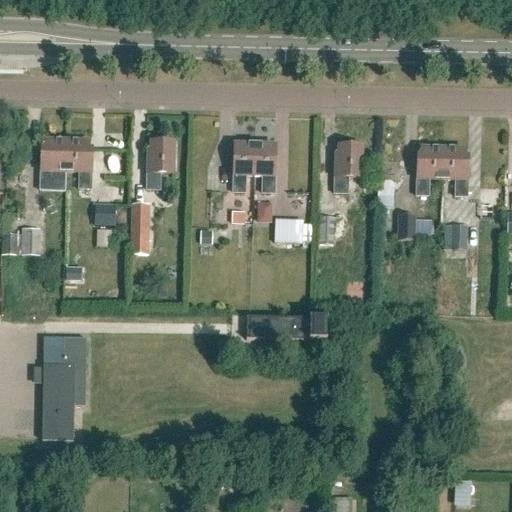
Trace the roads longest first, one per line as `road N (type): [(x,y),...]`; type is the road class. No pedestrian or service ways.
road 1 (residential): [(511,99),(0,89)]
road 2 (secondary): [(511,54),(144,48)]
road 3 (secondary): [(144,48),(132,40),(0,25)]
road 4 (secondary): [(0,48),(144,48)]
